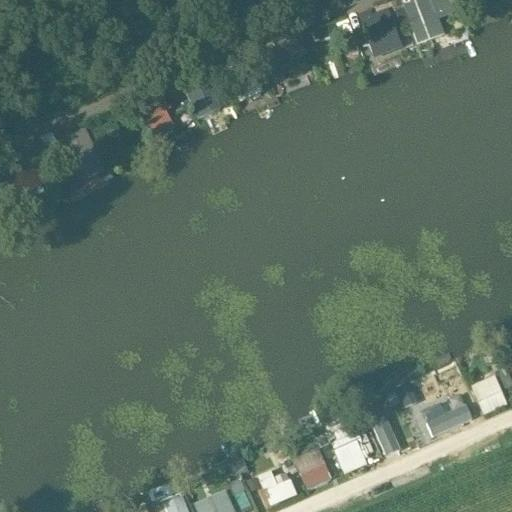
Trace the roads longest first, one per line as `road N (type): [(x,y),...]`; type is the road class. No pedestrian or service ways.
road 1 (track): [(0,144),(358,0)]
road 2 (residential): [(511,419),(304,511)]
